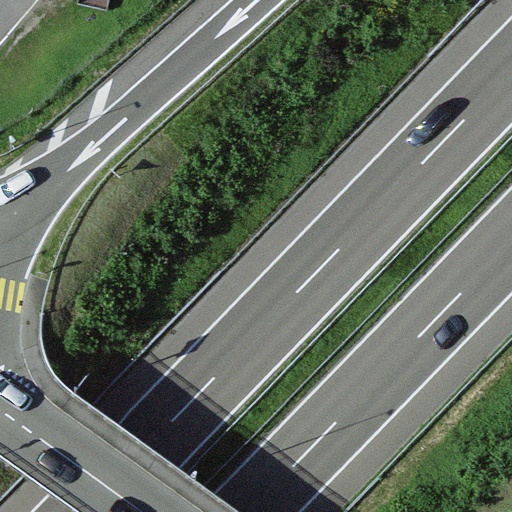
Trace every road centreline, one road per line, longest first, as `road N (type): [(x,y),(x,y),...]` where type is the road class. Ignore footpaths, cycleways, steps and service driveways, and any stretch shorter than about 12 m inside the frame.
road 1 (motorway): [(511,80),(94,511)]
road 2 (motorway): [(252,511),(511,243)]
road 3 (motorway): [(261,0),(57,182)]
road 4 (secondary): [(141,511),(0,409)]
road 5 (motorway): [(57,182),(21,234),(0,288)]
